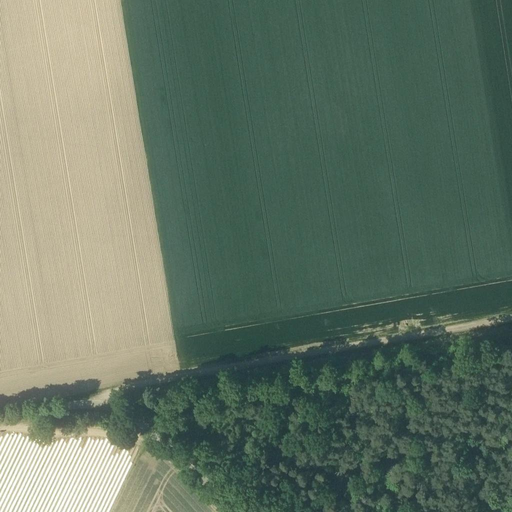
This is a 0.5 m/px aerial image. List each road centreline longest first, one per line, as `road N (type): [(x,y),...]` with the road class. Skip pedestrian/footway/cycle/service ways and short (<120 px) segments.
road 1 (track): [(511,316),(159,379),(105,405)]
road 2 (unclassified): [(0,417),(92,404),(120,410),(238,511)]
